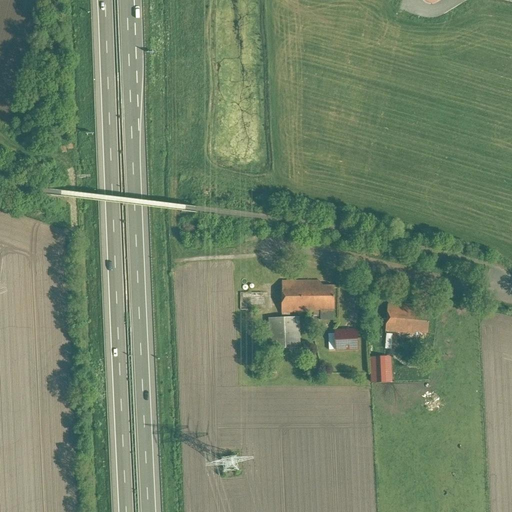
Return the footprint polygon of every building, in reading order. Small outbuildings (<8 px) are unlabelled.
[(493,150),(393,123),(373,203),(474,232),(493,150)] [(339,282),(285,283),(285,315),(340,314),(339,282)] [(429,307),(391,303),(388,329),(427,333),(429,307)] [(301,318),(271,319),(273,351),(303,350),(301,318)] [(360,330),(336,330),(337,351),(360,350),(360,330)] [(374,388),(390,388),(390,363),(374,363),(374,388)]
